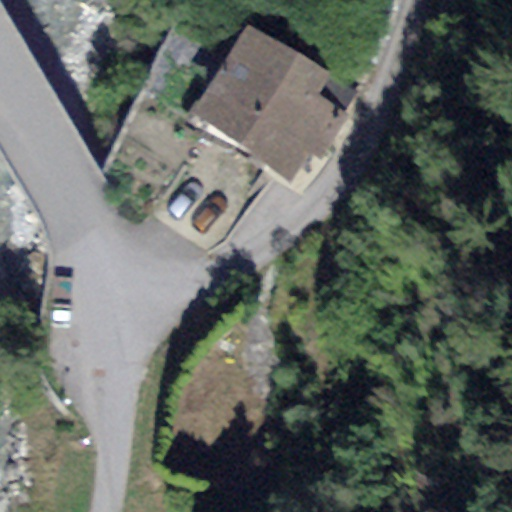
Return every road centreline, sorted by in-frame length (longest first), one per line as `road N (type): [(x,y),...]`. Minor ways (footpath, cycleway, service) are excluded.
road 1 (residential): [(414,0),(361,144),(315,207),(212,283),(115,314)]
road 2 (unclassified): [(115,314),(110,248),(0,79)]
road 3 (unclassified): [(103,511),(115,314)]
